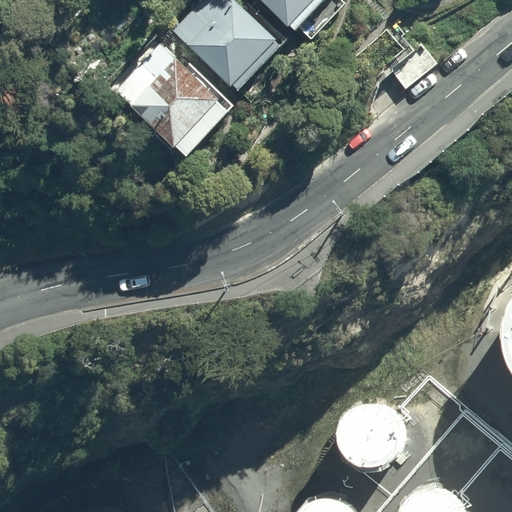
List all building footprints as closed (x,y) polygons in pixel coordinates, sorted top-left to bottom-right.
[(226,0),(207,0),(171,35),(230,100),(233,97),(238,102),(278,60),(226,0)] [(252,0),(287,42),(290,39),(294,43),(301,38),(310,49),(344,10),(335,0),(252,0)] [(165,43),(116,92),(173,161),(174,160),(183,170),(232,117),(165,43)] [(410,449),(411,444),(412,440),(412,435),(412,431),(411,427),(410,422),(408,418),(405,415),(402,411),(399,409),(395,406),(391,404),(387,403),(383,402),(378,402),(374,402),(369,403),(365,404),(361,406),(358,409),(354,412),(351,415),(349,419),(347,423),(345,427),(345,432),(344,437),(345,442),(346,446),(348,451),(350,455),(353,459),(357,462),(361,465),(365,467),(370,468),(375,469),(380,469),(384,469),(389,468),(393,466),(398,463),(401,460),(405,457),(407,453),(410,449)] [(468,511),(467,510),(465,506),(462,503),(458,500),(455,497),(451,495),(446,494),(442,493),(438,493),(433,493),(429,494),(425,496),(421,498),(417,501),(414,504),(411,507),(409,511),(408,511),(468,511)] [(352,511),(350,510),(347,507),(343,506),(339,504),(335,504),(331,503),(327,504),(323,505),(319,506),(316,508),(312,511),(311,511),(352,511)]
